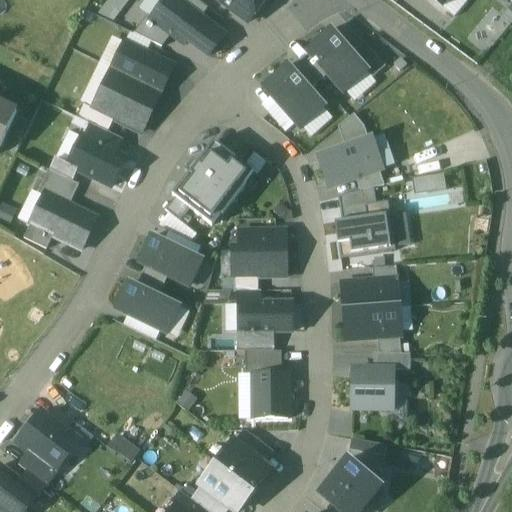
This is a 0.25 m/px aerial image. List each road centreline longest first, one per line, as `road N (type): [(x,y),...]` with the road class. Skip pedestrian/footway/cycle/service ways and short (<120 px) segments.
road 1 (residential): [(267,511),(299,471),(317,374),(319,305),(304,190),(290,164),(211,94)]
road 2 (residential): [(211,94),(153,156),(104,273),(0,416)]
road 3 (residential): [(497,116),(466,81),(361,0)]
road 4 (residential): [(323,0),(211,94)]
